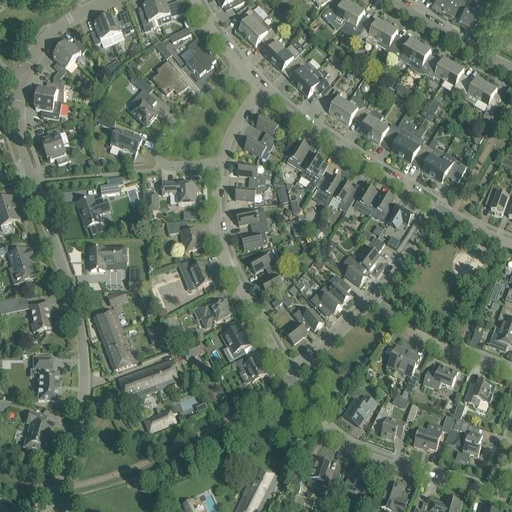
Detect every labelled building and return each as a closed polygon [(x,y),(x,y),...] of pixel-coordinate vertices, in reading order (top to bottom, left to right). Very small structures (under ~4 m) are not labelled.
[(163,2),(162,0),(161,0),(154,3),(162,27),(172,24),(171,20),(183,16),(179,3),(167,7),(165,1),(163,2)] [(246,4),(243,0),(216,0),(222,9),(231,5),(234,10),(243,6),(246,4)] [(311,0),(314,3),(315,2),(319,9),(333,0),(332,0),(311,0)] [(432,0),(431,2),(442,9),(446,0),(432,0)] [(446,0),(442,9),(452,15),(454,11),(459,14),(466,4),(467,0),(446,0)] [(144,8),(144,10),(145,14),(140,16),(146,35),(152,33),(151,31),(162,27),(154,3),(146,5),(146,7),(144,8)] [(338,33),(341,30),(342,30),(346,24),(355,9),(345,3),(342,7),(336,4),(331,12),(328,11),(323,18),(329,25),(329,24),(338,33)] [(466,4),(459,14),(457,18),(468,24),(468,23),(473,26),(475,23),(478,18),(481,13),(484,8),(477,3),(474,8),(466,4)] [(287,13),(281,7),(276,12),(282,18),(287,13)] [(362,19),(365,15),(355,9),(346,24),(356,30),(353,33),(360,37),(369,23),(362,19)] [(248,13),(241,20),(246,25),(239,32),(247,40),(250,37),(264,23),(250,11),(248,13)] [(113,20),(112,18),(104,21),(115,47),(125,43),(123,37),(125,38),(131,36),(131,34),(134,32),(129,20),(124,22),(118,24),(116,19),(113,20)] [(480,27),(480,26),(483,21),(478,18),(475,23),(480,27)] [(94,27),(95,30),(97,33),(91,35),(96,47),(102,45),(104,51),(115,47),(104,21),(96,24),(97,26),(94,27)] [(378,22),(375,26),(375,27),(369,23),(360,37),(367,42),(366,44),(375,49),(377,46),(379,43),(379,44),(386,32),(388,28),(378,22)] [(267,46),(277,36),(264,23),(250,37),(247,40),(256,48),(263,41),(267,46)] [(388,28),(386,32),(379,44),(379,43),(377,46),(386,52),(384,56),(392,60),(393,57),(402,43),(395,39),(398,34),(388,28)] [(173,45),(191,37),(188,30),(170,39),(173,45)] [(194,58),(193,59),(188,53),(182,59),(188,66),(194,74),(196,73),(200,78),(206,72),(207,73),(214,68),(212,66),(216,63),(210,55),(211,54),(194,35),(188,40),(193,45),(189,49),(194,55),(193,56),(194,58)] [(277,36),(267,46),(272,50),(265,57),(273,66),(276,63),(286,53),(278,45),(282,41),(277,36)] [(411,42),(408,46),(402,43),(393,57),(400,61),(400,62),(409,68),(421,48),(411,42)] [(67,46),(65,44),(59,51),(74,64),(81,55),(83,57),(87,52),(85,50),(77,43),(73,48),(68,44),(67,46)] [(172,58),(164,48),(160,44),(154,47),(167,62),(172,58)] [(301,56),(292,47),(286,53),(276,63),(273,66),(282,74),(289,67),(293,71),(303,61),(299,58),(301,56)] [(429,58),(431,54),(421,48),(409,68),(411,68),(411,70),(413,72),(415,74),(417,75),(420,77),(423,77),(426,76),(435,62),(429,58)] [(53,61),(55,63),(58,65),(54,70),(59,74),(55,79),(61,82),(68,73),(66,72),(74,64),(59,51),(54,57),(55,59),(53,61)] [(335,55),(329,61),(334,66),(341,59),(335,55)] [(303,61),(293,71),(298,76),(291,83),(300,91),(312,78),(319,71),(321,68),(313,61),(309,65),(308,66),(303,61)] [(444,61),(441,65),(441,66),(435,62),(426,76),(433,80),(436,77),(445,82),(445,83),(454,67),(444,61)] [(169,63),(157,73),(162,79),(156,84),(161,90),(167,97),(170,95),(170,96),(172,94),(172,93),(174,91),(177,95),(181,92),(183,94),(189,89),(181,80),(182,79),(175,71),(169,63)] [(464,73),(454,67),(445,83),(445,82),(441,88),(449,93),(453,87),(455,88),(453,92),(460,96),(468,82),(462,78),(464,73)] [(324,82),(327,79),(319,71),(312,78),(300,91),(308,99),(315,92),(320,97),(329,87),(324,82)] [(136,76),(131,81),(135,85),(134,85),(140,91),(145,85),(139,79),(136,76)] [(477,81),(475,85),(474,85),(468,82),(460,96),(466,100),(465,102),(475,108),(478,102),(487,87),(477,81)] [(38,92),(36,100),(40,101),(62,105),(65,106),(64,94),(65,88),(62,87),(53,85),(47,84),(46,91),(40,89),(40,92),(38,92)] [(495,97),(497,93),(487,87),(478,102),(488,108),(486,111),(493,115),(501,101),(495,97)] [(336,91),(329,103),(334,106),(329,115),(339,121),(348,106),(339,100),(342,95),(336,91)] [(137,109),(131,115),(140,123),(147,129),(158,117),(156,115),(149,109),(151,108),(152,109),(157,103),(150,97),(144,92),(143,93),(138,99),(139,101),(134,106),(137,109)] [(355,98),(352,99),(348,106),(339,121),(349,127),(354,119),(360,122),(367,111),(366,110),(363,104),(362,101),(360,99),(357,99),(355,98)] [(36,100),(35,109),(37,109),(36,112),(38,112),(42,113),(41,119),(51,121),(54,122),(54,121),(59,122),(62,105),(40,101),(36,100)] [(367,111),(360,122),(365,126),(360,134),(370,140),(379,125),(380,125),(384,118),(374,112),(373,114),(367,111)] [(113,132),(116,124),(102,118),(99,126),(113,132)] [(263,118),(256,129),(266,135),(264,140),(275,146),(279,139),(278,136),(275,135),(279,127),(263,118)] [(403,133),(407,127),(402,123),(398,130),(391,141),(396,145),(391,153),(401,159),(415,138),(414,137),(413,139),(403,133)] [(389,131),(380,125),(379,125),(370,140),(380,146),(385,138),(391,141),(398,130),(392,126),(389,131)] [(49,140),(43,142),(44,144),(42,145),(45,153),(63,147),(60,136),(62,136),(60,130),(47,134),(49,140)] [(111,147),(136,157),(142,141),(133,138),(117,131),(115,138),(111,147)] [(416,137),(415,138),(401,159),(411,166),(416,157),(422,161),(429,149),(423,145),(424,143),(416,137)] [(261,145),(251,139),(244,151),(253,156),(261,160),(265,153),(268,155),(270,154),(275,146),(264,140),(261,145)] [(299,144),(290,160),(287,165),(303,174),(304,172),(306,169),(312,159),(307,156),(310,150),(299,144)] [(51,163),(56,161),(58,167),(71,163),(69,157),(67,157),(63,147),(45,153),(48,161),(50,161),(51,163)] [(429,149),(422,161),(427,164),(422,172),(432,179),(441,164),(446,156),(436,150),(435,153),(429,149)] [(446,156),(441,164),(432,179),(442,185),(447,177),(453,180),(451,182),(458,186),(467,169),(461,166),(460,168),(454,165),(457,161),(447,155),(446,156)] [(301,178),(311,184),(306,192),(312,195),(323,177),(318,174),(325,163),(314,156),(312,159),(306,169),(304,172),(305,172),(301,178)] [(511,170),(511,162),(504,160),(501,166),(511,170)] [(240,165),(238,178),(250,179),(249,186),(262,187),(263,178),(261,176),(264,174),(264,171),(263,168),(250,166),(240,165)] [(317,195),(321,197),(319,201),(329,207),(334,200),(344,184),(333,178),(330,183),(325,180),(318,191),(320,191),(317,195)] [(162,185),(163,199),(177,198),(177,207),(187,207),(197,206),(197,196),(198,195),(198,188),(196,188),(196,186),(188,186),(188,184),(178,185),(178,189),(173,189),(173,185),(162,185)] [(351,196),(354,191),(344,184),(334,200),(341,204),(339,208),(339,211),(344,214),(346,215),(356,199),(351,196)] [(126,203),(125,186),(118,187),(101,189),(102,197),(116,196),(116,203),(126,203)] [(248,191),(237,190),(236,203),(245,204),(255,205),(255,204),(260,205),(262,203),(263,199),(261,197),(263,196),(263,193),(265,193),(266,187),(262,187),(249,186),(248,191)] [(493,207),(491,212),(503,217),(505,212),(509,199),(502,197),(504,191),(493,187),(486,205),(493,207)] [(367,188),(354,208),(370,218),(375,211),(376,209),(380,202),(375,199),(378,194),(367,188)] [(15,207),(17,207),(14,198),(3,202),(1,196),(0,195),(0,224),(3,235),(16,231),(14,225),(20,222),(15,207)] [(395,201),(384,195),(380,202),(376,209),(375,211),(386,217),(391,220),(392,218),(397,209),(392,206),(395,201)] [(146,213),(159,213),(158,196),(145,196),(146,213)] [(104,215),(101,205),(95,206),(93,200),(78,205),(81,215),(83,214),(88,229),(90,228),(93,237),(104,234),(98,217),(104,215)] [(408,227),(414,216),(399,207),(397,209),(392,218),(391,220),(388,224),(388,225),(388,226),(398,232),(403,224),(408,227)] [(236,216),(239,229),(250,226),(252,232),(271,228),(270,223),(268,222),(265,223),(264,220),(262,219),(257,220),(255,212),(236,216)] [(176,225),(166,225),(168,234),(177,232),(176,225)] [(253,238),(242,240),(244,252),(266,248),(268,246),(265,235),(269,234),(271,234),(272,232),(271,228),(252,232),(253,238)] [(188,233),(181,234),(181,235),(185,254),(194,252),(204,250),(201,236),(198,236),(196,237),(195,231),(188,233)] [(365,233),(363,238),(369,242),(372,237),(365,233)] [(385,246),(377,241),(374,239),(371,245),(382,251),(385,246)] [(392,239),(388,246),(396,251),(401,244),(392,239)] [(371,245),(367,242),(364,246),(370,251),(359,265),(366,271),(369,273),(380,258),(378,256),(382,251),(371,245)] [(13,270),(10,271),(15,287),(28,283),(37,280),(32,264),(36,263),(31,250),(28,251),(27,250),(8,256),(13,270)] [(104,265),(126,265),(126,251),(90,251),(90,273),(104,273),(104,265)] [(249,265),(255,276),(265,270),(268,275),(279,270),(285,267),(282,261),(279,262),(278,260),(276,260),(270,263),(266,256),(249,265)] [(344,265),(346,267),(351,271),(345,278),(352,283),(360,289),(368,279),(363,276),(366,271),(359,265),(350,258),(344,265)] [(178,268),(181,275),(190,272),(198,291),(214,285),(209,272),(211,271),(208,264),(197,268),(195,262),(178,268)] [(318,263),(315,267),(321,272),(324,268),(318,263)] [(271,281),(261,286),(267,297),(284,288),(280,281),(283,280),(284,277),(279,270),(268,275),(271,281)] [(351,290),(344,283),(337,277),(324,290),(329,295),(343,308),(351,299),(347,295),(351,290)] [(130,292),(142,292),(142,283),(130,284),(130,292)] [(329,295),(323,301),(318,296),(311,303),(325,317),(330,313),(334,317),(343,308),(329,295)] [(282,298),(280,299),(272,305),(276,310),(286,303),(282,298)] [(0,304),(0,311),(4,311),(5,313),(19,310),(17,301),(0,304)] [(203,307),(199,309),(205,320),(201,322),(206,331),(213,327),(223,322),(225,321),(227,323),(231,321),(230,318),(232,317),(227,309),(229,308),(228,305),(227,305),(225,302),(221,304),(215,308),(211,302),(203,307)] [(48,303),(38,305),(31,307),(36,334),(53,331),(50,317),(51,317),(48,303)] [(511,312),(503,309),(498,322),(503,324),(501,331),(511,334),(511,312)] [(162,319),(168,317),(166,311),(160,313),(162,319)] [(313,311),(306,317),(299,312),(293,317),(300,326),(306,333),(311,329),(315,334),(324,326),(313,311)] [(123,333),(115,312),(94,320),(103,342),(118,336),(118,335),(123,333)] [(174,319),(162,324),(168,337),(180,332),(174,319)] [(157,336),(149,338),(153,348),(158,346),(160,352),(170,348),(162,325),(154,328),(157,336)] [(300,326),(286,337),(294,347),(308,335),(306,333),(300,326)] [(228,350),(230,349),(237,360),(245,356),(243,351),(249,348),(242,335),(244,334),(240,327),(222,338),(228,350)] [(509,347),(511,348),(511,334),(501,331),(499,337),(493,335),(488,349),(506,355),(509,347)] [(118,336),(103,342),(115,373),(139,365),(136,356),(131,358),(127,349),(129,348),(123,333),(118,335),(118,336)] [(185,356),(193,353),(195,358),(205,354),(200,343),(183,350),(185,356)] [(397,348),(387,368),(396,373),(405,377),(407,374),(413,377),(413,375),(416,370),(421,359),(405,351),(397,348)] [(258,359),(255,361),(252,363),(248,357),(236,365),(237,366),(242,374),(246,372),(252,382),(259,378),(260,380),(268,376),(266,374),(268,373),(264,366),(263,367),(258,359)] [(32,359),(32,372),(37,372),(37,379),(37,403),(48,403),(58,404),(58,392),(59,387),(58,387),(59,375),(53,375),(52,359),(42,359),(32,359)] [(146,381),(144,381),(146,386),(155,382),(159,393),(180,385),(171,363),(143,373),(146,381)] [(440,367),(439,370),(437,377),(428,373),(424,383),(423,386),(439,392),(441,386),(452,390),(458,374),(440,367)] [(118,382),(128,406),(140,401),(140,400),(159,393),(155,382),(146,386),(144,381),(146,381),(143,373),(118,382)] [(411,379),(405,392),(401,400),(407,403),(411,395),(418,382),(411,379)] [(479,382),(478,385),(476,391),(470,389),(467,399),(465,405),(478,409),(480,402),(489,406),(496,388),(479,382)] [(344,419),(356,426),(357,424),(362,428),(368,419),(376,406),(374,405),(366,399),(361,406),(355,402),(344,419)] [(393,405),(405,411),(408,405),(396,399),(393,405)] [(0,410),(8,411),(10,410),(11,404),(0,402),(0,410)] [(461,418),(465,408),(458,405),(454,416),(461,418)] [(199,414),(209,411),(207,406),(197,408),(199,414)] [(412,426),(417,408),(412,406),(406,424),(412,426)] [(406,426),(388,420),(390,412),(382,409),(374,426),(384,429),(381,438),(394,443),(396,438),(401,440),(406,426)] [(26,441),(23,449),(37,453),(36,454),(37,454),(43,456),(45,450),(44,450),(47,442),(50,433),(49,433),(50,429),(47,428),(45,428),(45,425),(43,424),(45,418),(29,413),(26,425),(30,426),(28,434),(26,434),(24,441),(26,441)] [(157,432),(175,425),(170,413),(152,420),(157,432)] [(448,435),(453,420),(446,418),(442,433),(448,435)] [(467,435),(470,426),(457,421),(453,431),(467,435)] [(414,448),(423,451),(423,449),(436,453),(441,436),(428,432),(427,433),(419,431),(414,448)] [(456,460),(467,464),(468,464),(471,456),(478,459),(481,450),(479,449),(483,438),(470,434),(463,454),(462,456),(458,454),(456,460)] [(310,479),(308,486),(321,490),(322,488),(324,488),(328,490),(336,492),(340,480),(332,478),(327,476),(328,473),(330,466),(316,461),(315,465),(313,470),(310,479)] [(281,480),(256,469),(250,482),(239,506),(238,506),(236,511),(261,511),(264,507),(267,500),(270,501),(274,492),(281,480)] [(359,476),(358,479),(357,484),(348,481),(345,491),(344,494),(354,498),(355,494),(368,499),(371,490),(374,481),(359,476)] [(404,511),(408,503),(401,500),(400,498),(403,490),(388,486),(380,509),(390,511),(395,511),(397,511),(404,511)] [(295,497),(292,507),(310,511),(311,511),(314,502),(295,497)] [(459,511),(462,505),(446,500),(445,503),(444,507),(440,506),(440,505),(432,502),(430,507),(424,505),(422,511),(459,511)] [(197,511),(192,502),(183,506),(186,511),(197,511)]
